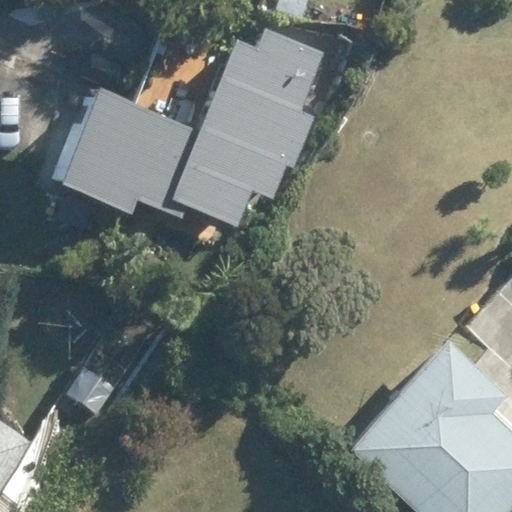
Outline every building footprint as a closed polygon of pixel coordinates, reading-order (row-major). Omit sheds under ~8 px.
[(97,86),(62,171),(182,219),(199,175),(257,200),(317,50),(265,30),(255,55),(234,45),(204,122),(152,102),(150,106),(97,86)] [(56,177),(35,228),(74,245),(95,192),(56,177)] [(349,450),(415,511),(501,511),(511,501),(511,435),(491,415),(505,399),(448,345),(349,450)] [(0,483),(24,443),(0,428),(0,483)] [(37,431),(0,493),(0,511),(37,511),(73,452),(37,431)]
